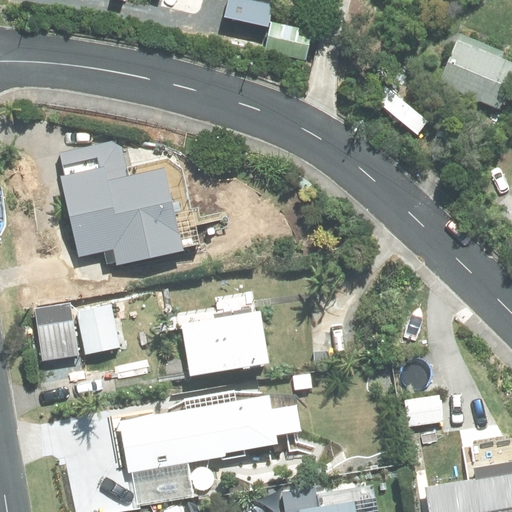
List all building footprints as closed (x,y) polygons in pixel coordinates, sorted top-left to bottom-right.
[(109,0),(108,4),(164,18),(168,0),(109,0)] [(226,0),(222,20),(271,29),(272,20),(276,0),(226,0)] [(320,29),(272,20),(271,29),(266,53),(313,62),(320,29)] [(511,70),(455,43),(436,84),(496,112),(511,77),(511,70)] [(110,146),(58,157),(63,180),(59,181),(76,260),(102,254),(105,266),(114,265),(115,269),(179,255),(161,173),(128,181),(120,150),(110,146)] [(109,308),(74,315),(84,357),(118,350),(109,308)] [(259,317),(180,327),(187,379),(266,369),(259,317)] [(436,399),(403,403),(406,428),(440,425),(436,399)] [(223,461),(222,457),(274,448),(267,401),(215,409),(214,407),(118,423),(126,474),(131,474),(136,506),(192,498),(187,467),(223,461)] [(465,511),(464,502),(501,498),(498,477),(504,476),(500,443),(469,447),(469,443),(441,447),(449,511),(465,511)] [(282,511),(353,511),(352,506),(317,511),(313,490),(280,496),(282,511)]
